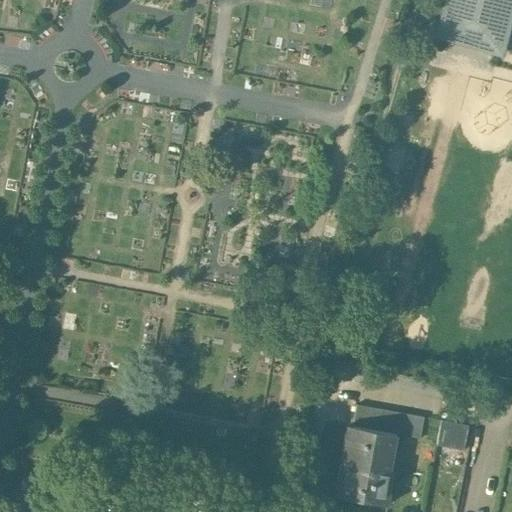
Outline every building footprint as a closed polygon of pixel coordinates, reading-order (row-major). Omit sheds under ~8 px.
[(511,0),(448,0),(440,33),(502,49),(502,47),(511,8),(511,0)] [(511,8),(502,47),(508,48),(511,49),(511,8)] [(425,418),(358,404),(353,426),(395,435),(420,440),(425,418)] [(468,426),(441,421),(436,446),(463,451),(468,426)] [(353,426),(348,425),(333,496),(386,507),(393,471),(387,470),(395,435),(353,426)] [(71,483),(39,479),(37,493),(69,497),(71,483)] [(120,490),(103,487),(101,502),(119,504),(120,490)] [(135,491),(120,490),(119,504),(133,506),(135,491)] [(160,495),(144,493),(142,507),(159,509),(160,495)] [(176,497),(160,495),(159,509),(174,511),(176,497)] [(220,511),(221,503),(206,501),(204,511),(220,511)] [(236,511),(238,505),(221,503),(220,511),(236,511)]
